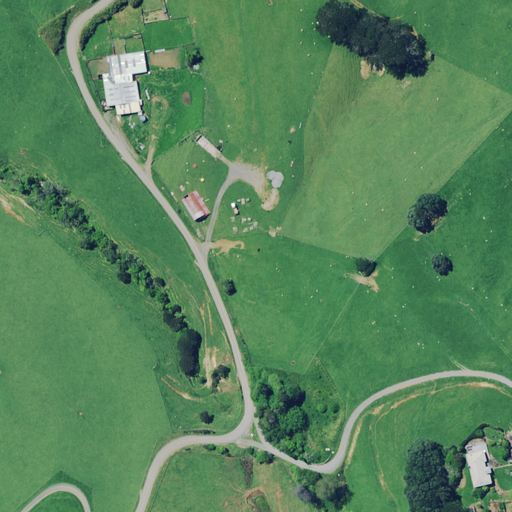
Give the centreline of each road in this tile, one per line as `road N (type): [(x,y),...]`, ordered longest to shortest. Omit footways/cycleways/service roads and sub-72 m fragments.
road 1 (unclassified): [(140,511),(162,455),(191,438),(230,437),(249,411),(227,327),(166,194),(77,82),(69,39),(105,0)]
road 2 (track): [(230,437),(323,443),(381,389),(419,371),(463,373),(511,391)]
